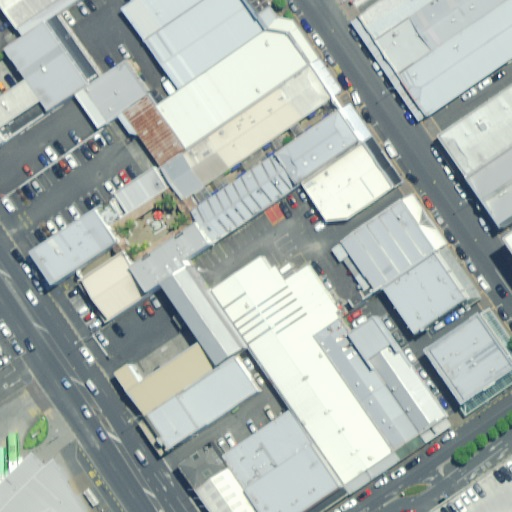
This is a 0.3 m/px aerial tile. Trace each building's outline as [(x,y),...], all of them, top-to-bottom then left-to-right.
[(2,0),(29,37),(82,0),(2,0)] [(123,0),(121,2),(146,38),(201,0),(123,0)] [(177,83),(268,21),(253,0),(201,0),(146,38),(177,83)] [(511,0),(378,0),(354,17),(419,118),(511,56),(511,0)] [(179,153),(311,62),(286,23),(268,21),(147,104),(179,153)] [(13,55),(36,88),(50,109),(59,121),(90,100),(99,93),(54,25),(36,38),(13,55)] [(121,112),(143,97),(119,62),(99,93),(90,100),(101,127),(121,112)] [(179,153),(158,168),(172,187),(181,200),(334,93),(311,62),(179,153)] [(511,84),(435,139),(494,230),(511,217),(511,84)] [(36,88),(0,108),(0,138),(50,109),(36,88)] [(121,112),(158,168),(179,153),(147,104),(143,97),(121,112)] [(267,157),(291,192),(296,189),(358,145),(335,111),(267,157)] [(358,145),(296,189),(319,219),(342,218),(386,187),(358,145)] [(267,157),(187,210),(197,225),(211,245),(291,192),(267,157)] [(148,168),(110,193),(125,216),(164,192),(148,168)] [(408,194),(335,244),(369,293),(377,288),(430,251),(442,243),(408,194)] [(107,228),(125,216),(118,206),(99,217),(107,228)] [(93,212),(32,253),(53,284),(114,243),(105,229),(93,212)] [(197,225),(131,269),(146,290),(154,285),(185,264),(211,245),(197,225)] [(511,233),(501,241),(511,256),(511,233)] [(430,251),(377,288),(414,337),(466,299),(430,251)] [(259,254),(204,292),(245,351),(283,407),(286,411),(338,488),(387,454),(307,338),(336,318),(301,264),(278,281),(270,269),(259,254)] [(122,255),(81,283),(108,322),(148,294),(146,290),(131,269),(122,255)] [(154,285),(158,291),(194,344),(141,379),(131,365),(111,378),(140,420),(214,372),(232,360),(245,351),(204,292),(185,264),(154,285)] [(511,372),(511,337),(490,306),(427,349),(465,405),(511,372)] [(440,418),(371,317),(347,334),(336,318),(307,338),(387,454),(440,418)] [(261,395),(238,361),(146,420),(155,433),(170,457),(261,395)] [(286,411),(223,452),(265,511),(305,511),(338,488),(286,411)] [(216,443),(182,464),(215,511),(265,511),(223,452),(216,443)] [(0,511),(5,511),(7,510),(19,497),(33,484),(50,469),(36,453),(21,467),(10,478),(0,488),(0,511)] [(511,511),(511,457),(481,479),(432,511),(511,511)] [(90,511),(61,459),(50,469),(33,484),(19,497),(7,510),(5,511),(90,511)] [(91,489),(86,493),(95,507),(101,503),(91,489)]
